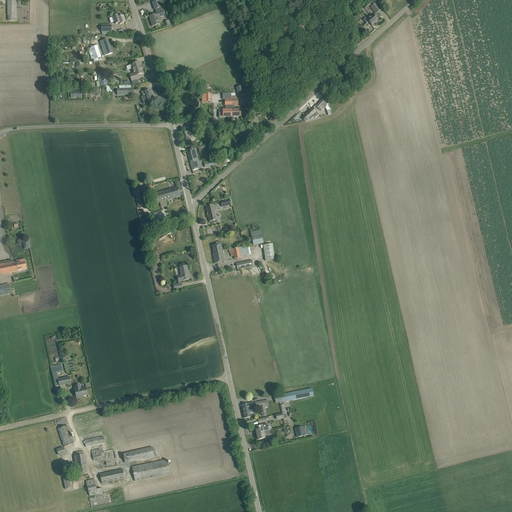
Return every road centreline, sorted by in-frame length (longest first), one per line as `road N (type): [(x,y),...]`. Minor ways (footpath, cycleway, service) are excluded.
road 1 (unclassified): [(0,429),(228,378)]
road 2 (unclassified): [(280,122),(414,0)]
road 3 (unclassified): [(228,378),(189,206)]
road 4 (unclassified): [(0,131),(169,124)]
road 5 (unclassified): [(259,511),(228,378)]
road 6 (unclassified): [(169,124),(130,0)]
road 7 (unclassified): [(189,206),(280,122)]
